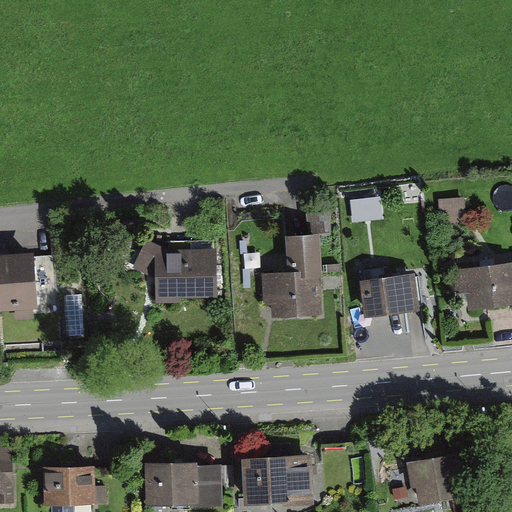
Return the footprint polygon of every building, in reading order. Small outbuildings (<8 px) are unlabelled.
[(467,199),(443,198),(442,216),(467,217),(467,199)] [(363,200),(364,220),(384,219),(383,199),(363,200)] [(289,234),(309,232),(308,214),(287,216),(289,234)] [(311,215),(310,233),(326,234),(327,215),(311,215)] [(321,234),(286,236),(288,273),(264,274),(266,305),(272,304),(273,320),(326,317),(321,234)] [(218,250),(167,251),(148,243),(136,268),(156,277),(157,304),(183,304),(183,299),(218,299),(218,250)] [(0,258),(0,309),(36,307),(33,256),(0,258)] [(511,263),(454,271),(457,295),(468,293),(470,312),(511,306),(511,263)] [(415,274),(360,282),(365,319),(421,311),(415,274)] [(0,505),(16,505),(14,448),(0,448),(0,505)] [(460,454),(408,463),(412,490),(417,489),(421,506),(468,498),(460,454)] [(313,455),(242,459),(245,507),(282,505),(283,508),(316,506),(313,455)] [(199,463),(146,464),(147,507),(222,505),(221,466),(199,467),(199,463)] [(95,466),(42,468),(44,507),(108,505),(107,486),(96,486),(95,466)] [(410,498),(408,487),(394,490),(396,501),(410,498)]
